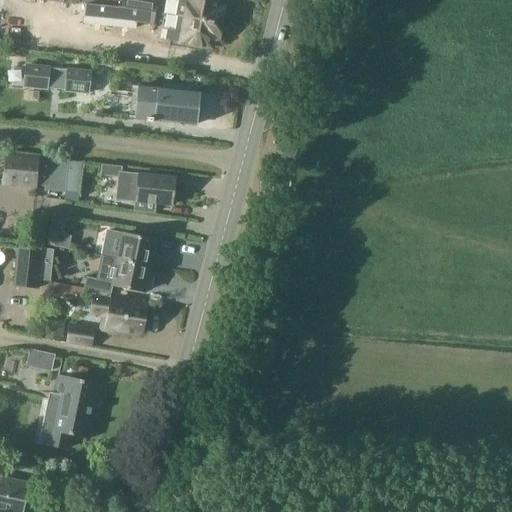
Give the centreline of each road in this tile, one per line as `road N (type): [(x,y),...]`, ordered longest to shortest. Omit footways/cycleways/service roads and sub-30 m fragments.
road 1 (secondary): [(148,511),(244,158)]
road 2 (track): [(505,503),(160,471)]
road 3 (residential): [(244,158),(0,130)]
road 4 (secondary): [(244,158),(285,0)]
